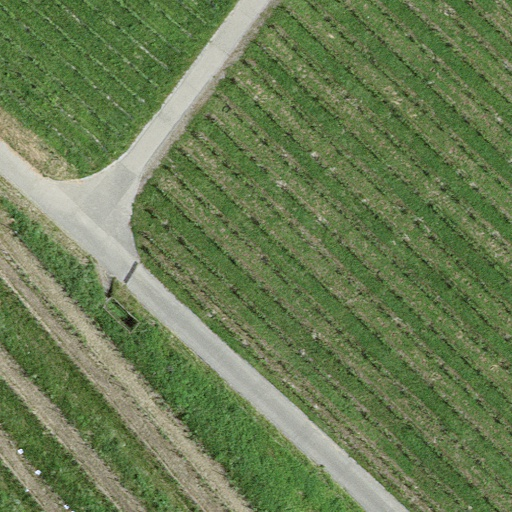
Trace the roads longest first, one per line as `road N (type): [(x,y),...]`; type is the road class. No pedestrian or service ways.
road 1 (track): [(392,511),(90,228)]
road 2 (track): [(250,0),(130,159),(90,228)]
